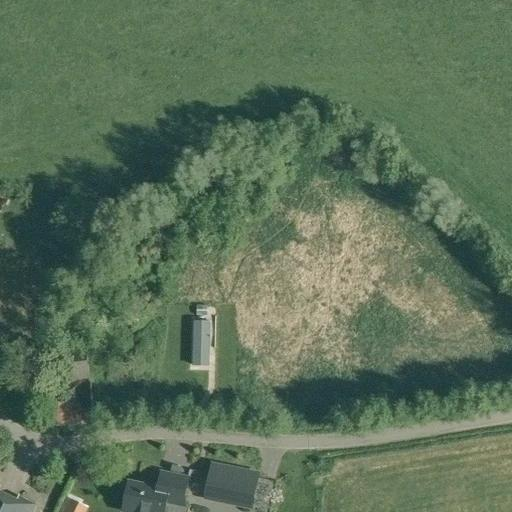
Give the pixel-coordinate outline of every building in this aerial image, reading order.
[(193,365),(209,366),(210,322),(194,321),(193,365)] [(46,427),(94,423),(91,381),(90,381),(88,346),(55,349),(58,382),(43,384),(46,427)] [(207,488),(205,499),(252,509),(254,498),(259,474),(212,465),(207,488)] [(183,507),(188,479),(160,473),(160,474),(165,475),(162,490),(129,483),(123,511),(128,511),(164,511),(166,503),(183,507)] [(0,511),(30,511),(34,505),(17,497),(14,503),(0,496),(0,511)] [(76,511),(80,504),(69,498),(62,511),(76,511)]
